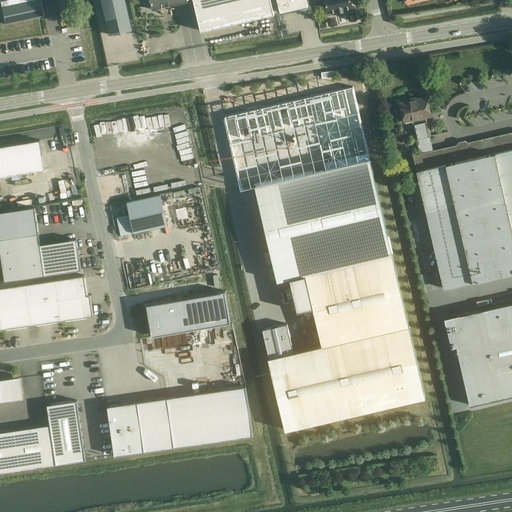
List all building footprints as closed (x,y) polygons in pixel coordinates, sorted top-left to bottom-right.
[(40,0),(32,0),(2,7),(6,25),(38,18),(45,16),(40,0)] [(125,0),(101,0),(109,35),(132,30),(125,0)] [(149,0),(152,10),(193,1),(201,32),(223,27),(275,15),(274,14),(271,0),(149,0)] [(277,0),(280,13),(310,6),(308,0),(277,0)] [(337,11),(338,13),(344,11),(343,9),(352,7),(350,0),(324,0),(328,13),(337,11)] [(238,188),(255,185),(370,159),(353,86),(222,116),(238,188)] [(416,139),(419,151),(433,148),(430,136),(431,136),(428,121),(426,121),(425,116),(431,115),(427,97),(400,104),(404,121),(412,119),(413,124),(412,125),(415,139),(416,139)] [(413,155),(444,289),(511,273),(511,131),(433,150),(433,148),(419,151),(420,153),(413,155)] [(0,146),(0,176),(45,169),(40,140),(0,146)] [(370,159),(255,185),(278,281),(306,275),(322,346),(294,352),(287,324),(263,329),(270,358),(269,358),(285,430),(425,397),(370,159)] [(167,225),(160,194),(127,201),(134,233),(167,225)] [(35,207),(0,211),(0,245),(5,280),(81,269),(79,257),(78,252),(79,252),(78,251),(76,239),(40,244),(35,207)] [(121,236),(133,233),(128,215),(117,218),(121,236)] [(0,328),(93,315),(90,294),(87,295),(84,275),(0,287),(0,328)] [(225,291),(206,294),(211,326),(231,322),(225,291)] [(206,294),(186,298),(191,329),(211,326),(206,294)] [(186,298),(146,304),(152,336),(191,329),(186,298)] [(511,302),(480,310),(487,339),(511,333),(511,302)] [(501,398),(494,369),(487,339),(480,310),(445,318),(451,348),(456,347),(470,405),(501,398)] [(494,369),(511,364),(511,333),(487,339),(494,369)] [(511,364),(494,369),(501,398),(511,395),(511,364)] [(0,401),(23,398),(20,377),(0,379),(0,401)] [(245,387),(169,398),(176,447),(253,436),(246,387),(245,387)] [(169,398),(129,404),(136,453),(176,447),(169,398)] [(47,404),(50,424),(56,464),(86,460),(77,400),(47,404)] [(129,404),(108,407),(115,456),(136,453),(129,404)] [(0,431),(0,472),(56,464),(50,424),(0,431)]
